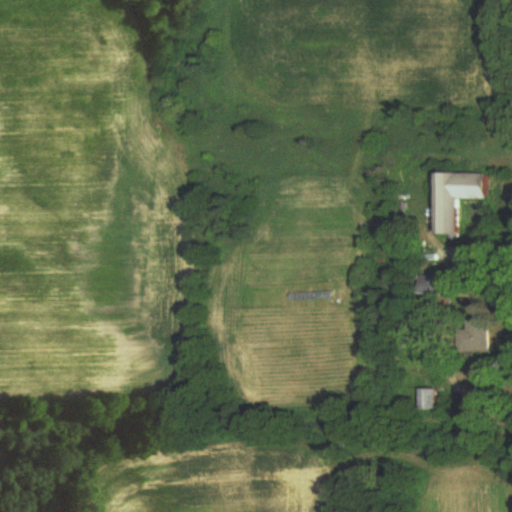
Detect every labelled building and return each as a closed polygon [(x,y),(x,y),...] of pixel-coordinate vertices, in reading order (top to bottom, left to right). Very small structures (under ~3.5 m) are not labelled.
[(440,173),(440,239),(462,240),(462,200),(494,200),(494,174),(440,173)] [(443,301),(443,278),(422,278),(422,301),(443,301)] [(467,320),(467,354),(495,354),(495,320),(467,320)] [(424,411),(442,411),(442,389),(424,389),(424,411)] [(344,433),(344,449),(357,449),(357,433),(344,433)]
